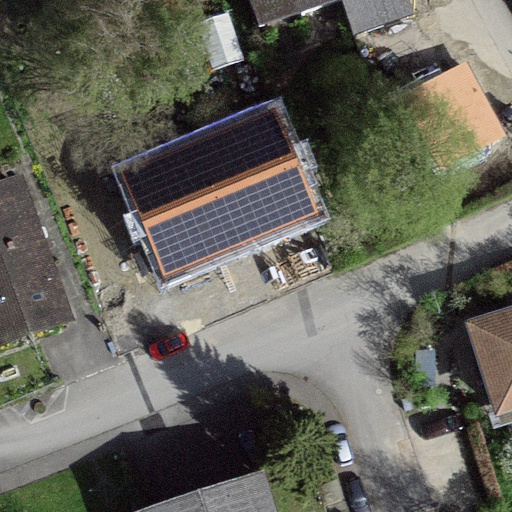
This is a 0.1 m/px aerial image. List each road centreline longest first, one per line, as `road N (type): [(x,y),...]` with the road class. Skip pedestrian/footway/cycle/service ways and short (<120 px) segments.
road 1 (residential): [(0,435),(333,308)]
road 2 (residential): [(333,308),(399,511)]
road 3 (residential): [(333,308),(511,227)]
